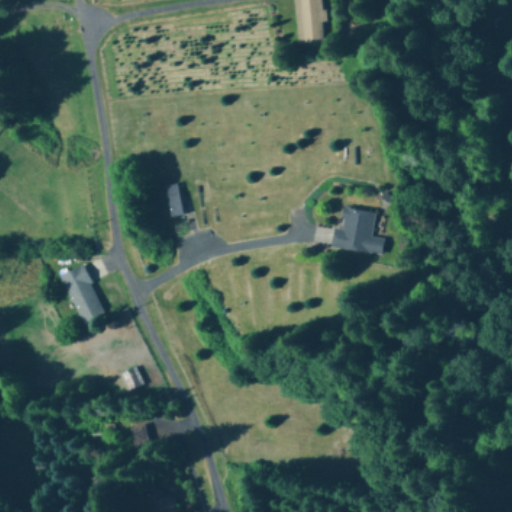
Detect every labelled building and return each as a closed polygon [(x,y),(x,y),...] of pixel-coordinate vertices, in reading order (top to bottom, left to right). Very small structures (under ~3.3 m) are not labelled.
[(294,0),(298,43),(324,41),(320,0),(294,0)] [(183,214),(177,184),(164,186),(170,217),(183,214)] [(381,237),(370,236),(373,211),(341,207),(338,228),(333,228),(330,247),(379,254),(381,237)] [(60,274),(80,323),(103,313),(83,265),(60,274)] [(128,393),(144,385),(135,367),(119,374),(128,393)] [(131,428),(131,447),(145,448),(146,429),(131,428)] [(149,511),(177,511),(173,487),(164,489),(164,490),(146,493),(149,511)]
